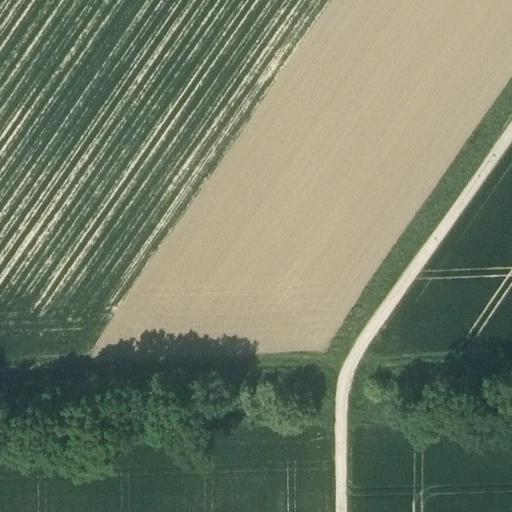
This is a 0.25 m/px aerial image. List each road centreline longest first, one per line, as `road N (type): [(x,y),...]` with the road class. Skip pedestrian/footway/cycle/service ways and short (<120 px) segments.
road 1 (track): [(511,358),(0,379)]
road 2 (track): [(511,129),(350,363),(339,407),(339,511)]
